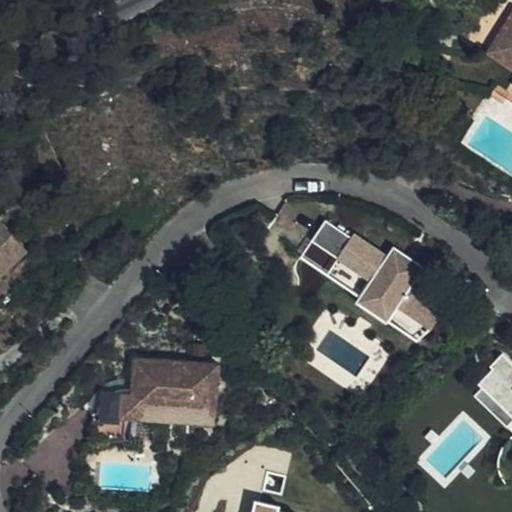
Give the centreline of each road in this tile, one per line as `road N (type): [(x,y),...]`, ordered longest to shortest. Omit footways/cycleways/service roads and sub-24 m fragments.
road 1 (residential): [(0,436),(198,210),(242,186),(288,173),(342,177),(402,195),(511,274)]
road 2 (unclassified): [(0,66),(138,0)]
